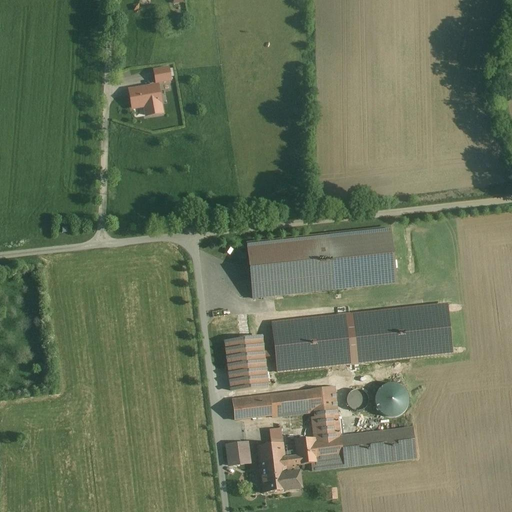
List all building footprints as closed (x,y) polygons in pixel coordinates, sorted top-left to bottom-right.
[(168,75),(154,77),(156,83),(169,81),(168,75)] [(157,86),(129,91),(132,109),(144,107),(146,116),(161,113),(159,104),(160,104),(157,86)] [(389,229),(247,245),(253,300),(395,285),(389,229)] [(259,337),(224,342),(231,391),(267,386),(259,337)] [(314,418),(337,415),(334,388),(310,391),(314,411),(314,418)] [(314,411),(310,391),(231,400),(234,420),(314,411)] [(367,405),(367,401),(366,397),(364,394),(360,391),(356,391),(352,392),(349,394),(346,397),(346,402),(347,406),(349,409),(353,411),(357,412),(361,411),(364,409),(367,405)] [(342,457),(339,438),(337,415),(314,418),(310,418),(313,439),(314,439),(316,461),(342,457)] [(342,457),(316,461),(316,464),(311,464),(312,472),(415,459),(411,429),(339,438),(342,457)] [(314,439),(313,439),(294,441),(295,452),(297,465),(297,466),(311,464),(316,464),(316,461),(314,439)] [(246,444),(226,447),(228,459),(229,466),(240,465),(240,464),(237,464),(237,457),(247,456),(246,444)] [(285,470),(283,453),(281,444),(257,448),(263,494),(301,488),(298,473),(285,475),(285,470)] [(297,465),(295,452),(283,453),(285,470),(291,469),(291,466),(297,465)] [(336,490),(325,490),(326,501),(337,500),(336,490)]
